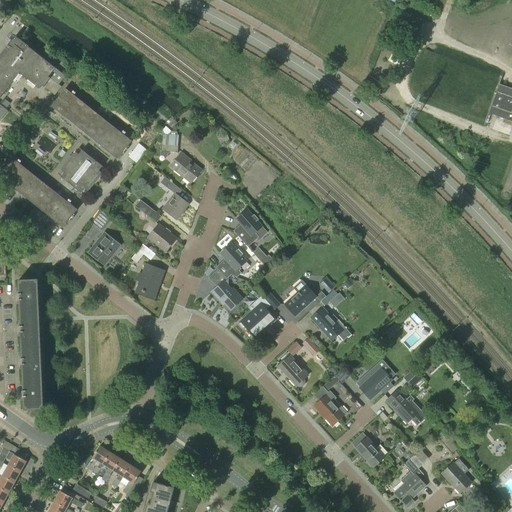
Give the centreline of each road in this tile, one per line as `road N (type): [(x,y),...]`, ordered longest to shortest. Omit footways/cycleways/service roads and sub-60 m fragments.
road 1 (track): [(511,334),(280,105),(135,0)]
road 2 (secondary): [(511,254),(357,107),(176,0)]
road 3 (unclassified): [(168,339),(0,206)]
road 4 (unclassified): [(175,319),(188,252),(204,250),(216,217),(206,202),(215,178)]
